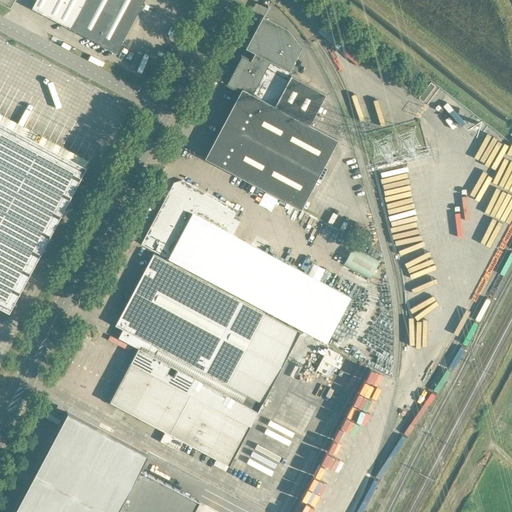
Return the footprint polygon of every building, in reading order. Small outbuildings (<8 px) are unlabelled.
[(35,0),(31,8),(70,28),(116,53),(143,0),(35,0)] [(226,84),(240,91),(240,89),(308,125),(309,124),(325,93),(288,73),(301,47),(287,29),(264,16),(269,6),(268,6),(248,42),(249,42),(246,48),(254,53),(250,60),(241,55),(226,84)] [(424,101),(436,86),(431,82),(419,98),(424,101)] [(316,174),(335,140),(336,138),(309,124),(308,125),(240,89),(240,91),(222,124),(316,174)] [(502,149),(508,140),(488,126),(493,119),(472,103),(468,109),(448,94),(436,111),(454,124),(457,121),(479,137),(482,134),(502,149)] [(0,307),(8,312),(86,167),(0,121),(0,307)] [(204,158),(299,208),(316,174),(222,124),(204,157),(204,158)] [(174,182),(141,244),(327,343),(351,298),(232,235),(239,222),(233,219),(238,210),(182,180),(174,182)] [(508,210),(508,201),(488,201),(488,210),(508,210)] [(424,251),(423,238),(413,239),(412,229),(397,230),(399,254),(424,251)] [(353,247),(342,266),(369,280),(380,261),(353,247)] [(300,331),(153,253),(115,324),(123,329),(118,337),(138,348),(257,411),(300,331)] [(406,293),(424,290),(420,266),(402,269),(406,293)] [(85,334),(78,330),(75,335),(82,339),(85,334)] [(138,348),(109,401),(164,432),(159,441),(177,451),(182,441),(228,465),(257,411),(138,348)] [(330,375),(338,352),(326,348),(318,371),(330,375)] [(63,414),(65,409),(57,405),(55,410),(63,414)] [(67,411),(12,511),(115,511),(139,469),(147,454),(67,411)] [(339,457),(344,447),(331,441),(326,452),(339,457)] [(139,469),(115,511),(193,511),(199,501),(139,469)] [(300,500),(295,509),(300,511),(309,511),(312,506),(300,500)]
